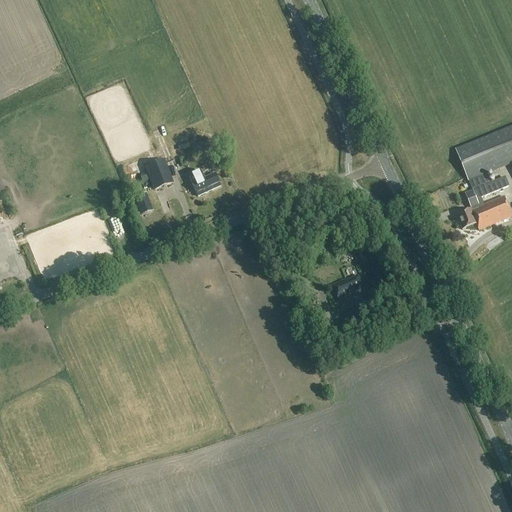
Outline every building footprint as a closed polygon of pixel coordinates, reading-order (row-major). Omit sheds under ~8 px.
[(198,127),(203,124),(208,136),(216,133),(207,113),(194,119),(198,127)] [(511,127),(456,150),(472,192),(466,195),(469,202),(470,202),(473,209),(456,216),(462,230),(476,225),(479,231),(511,218),(511,216),(504,197),(502,190),(509,187),(505,178),(491,184),(487,174),(511,163),(511,127)] [(195,153),(177,161),(184,178),(198,172),(195,165),(199,163),(195,153)] [(147,167),(141,172),(144,176),(150,171),(147,167)] [(201,172),(190,177),(192,182),(191,182),(198,197),(220,187),(214,175),(204,179),(201,172)] [(170,182),(154,188),(164,210),(179,204),(170,182)] [(423,200),(431,216),(435,214),(439,221),(454,214),(451,207),(459,203),(452,186),(423,200)] [(124,202),(113,205),(121,230),(132,227),(124,202)] [(485,243),(488,248),(500,241),(497,236),(485,243)] [(347,280),(331,287),(337,301),(354,293),(354,292),(363,287),(359,277),(348,282),(347,280)] [(327,338),(338,333),(328,313),(317,319),(327,338)]
